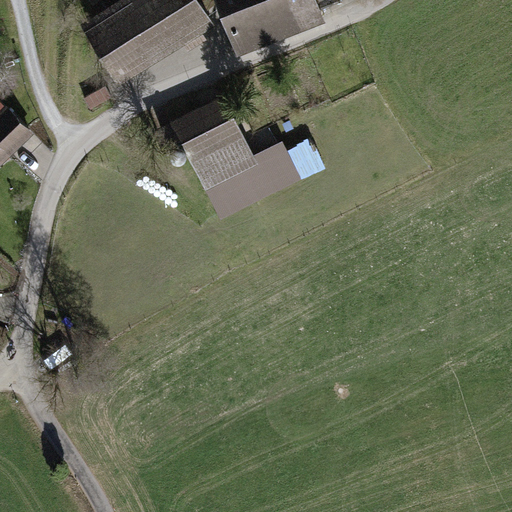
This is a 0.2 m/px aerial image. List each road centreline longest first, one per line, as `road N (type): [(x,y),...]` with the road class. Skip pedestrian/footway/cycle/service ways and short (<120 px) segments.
road 1 (unclassified): [(381,0),(143,104),(75,152),(43,221),(15,367)]
road 2 (unclassified): [(15,367),(106,511)]
road 3 (track): [(75,152),(39,88),(18,0)]
road 4 (track): [(75,152),(74,48),(79,19),(93,0)]
road 5 (track): [(54,120),(54,0)]
